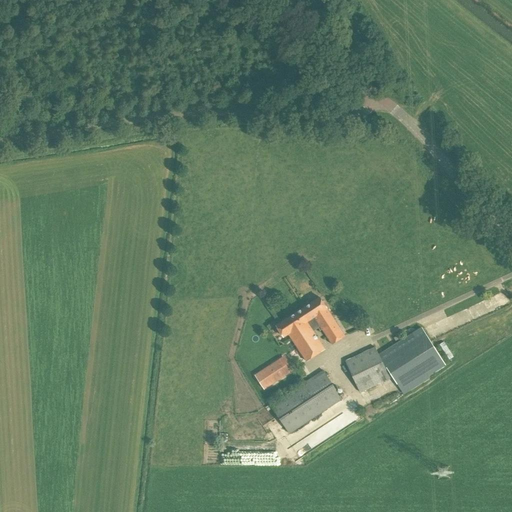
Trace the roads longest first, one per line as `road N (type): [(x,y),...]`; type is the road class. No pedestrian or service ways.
road 1 (unclassified): [(0,140),(170,115),(353,119),(389,107)]
road 2 (tertiary): [(389,107),(245,0)]
road 3 (tertiary): [(511,229),(389,107)]
